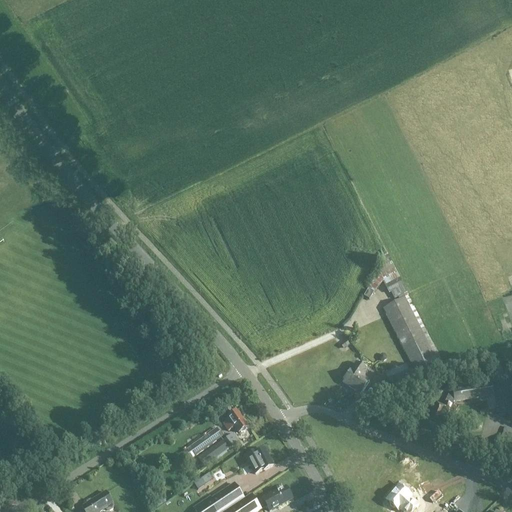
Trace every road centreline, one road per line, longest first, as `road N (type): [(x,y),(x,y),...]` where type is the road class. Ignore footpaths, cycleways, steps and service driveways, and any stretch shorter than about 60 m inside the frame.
road 1 (tertiary): [(243,370),(63,173),(0,87)]
road 2 (unclassified): [(16,511),(243,370)]
road 3 (unclassified): [(511,487),(314,411),(279,422)]
